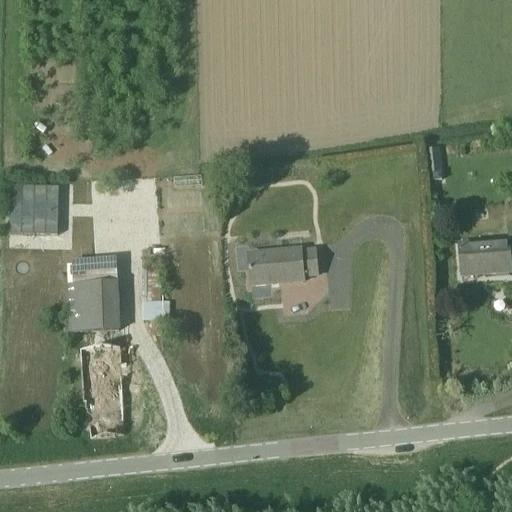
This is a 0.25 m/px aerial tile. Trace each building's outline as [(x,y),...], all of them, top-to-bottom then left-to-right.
[(315,168),(304,169),(305,181),(316,180),(315,168)] [(510,258),(509,242),(459,245),(461,278),(511,275),(510,258)] [(302,253),(302,250),(248,255),(251,288),(304,283),(304,279),(318,278),(315,251),(302,253)] [(73,262),(74,287),(68,287),(71,335),(121,332),(119,284),(118,260),(73,262)] [(142,264),(143,325),(170,324),(170,304),(162,304),(162,264),(142,264)] [(120,349),(80,352),(82,402),(87,402),(89,439),(125,437),(120,349)]
